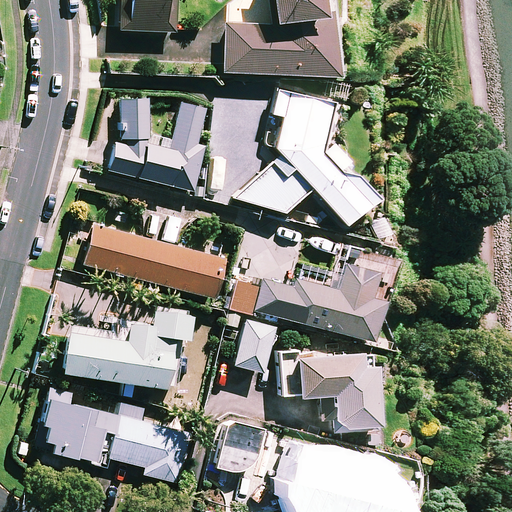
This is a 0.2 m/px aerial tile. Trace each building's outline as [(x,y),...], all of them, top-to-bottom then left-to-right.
[(173,33),(174,0),(118,0),(117,30),(173,33)] [(327,11),(316,12),(315,0),(267,0),(270,26),(223,24),(221,72),(305,76),(336,77),(327,11)] [(346,83),(323,80),(321,96),(344,99),(346,83)] [(339,108),(327,106),(328,104),(286,95),(274,151),(279,157),(232,198),(281,212),(309,188),(342,225),(371,198),(345,169),(329,151),(339,108)] [(151,104),(122,97),(111,142),(114,142),(107,171),(191,191),(202,146),(194,144),(203,109),(178,103),(167,149),(141,143),(151,104)] [(223,259),(92,226),(82,265),(213,299),(223,259)] [(260,279),(258,287),(232,280),(225,310),(227,310),(223,324),(235,327),(238,314),(252,317),(254,311),(371,341),(381,301),(368,298),(374,273),(341,265),(335,289),(296,279),(294,287),(260,279)] [(187,313),(149,308),(147,325),(116,320),(113,338),(64,331),(58,372),(171,389),(179,339),(183,339),(187,313)] [(278,335),(270,332),(271,327),(242,320),(230,365),(259,372),(267,344),(275,346),(278,335)] [(337,422),(337,426),(375,425),(374,383),(383,383),(382,366),(357,366),(357,352),(279,354),(280,396),(329,395),(330,403),(318,404),(318,422),(337,422)] [(67,395),(47,391),(33,447),(102,464),(103,457),(142,466),(140,474),(174,482),(186,432),(137,421),(141,407),(117,401),(114,413),(65,401),(67,395)] [(230,418),(221,425),(212,468),(226,471),(228,471),(231,471),(233,470),(235,470),(238,469),(240,468),(242,467),(244,466),(246,465),(248,463),(250,461),(252,459),(253,457),(254,455),(255,453),(261,427),(230,418)] [(326,450),(318,451),(306,453),(291,448),(289,452),(288,455),(287,459),(285,463),(284,467),(284,471),(283,475),(282,479),(282,483),(282,487),(282,491),(282,495),(282,499),(282,503),(283,507),(309,511),(392,511),(392,508),(390,500),(388,492),(385,485),(380,478),(375,472),(370,467),(363,462),(356,458),(349,454),(342,452),(334,451),(326,450)]
